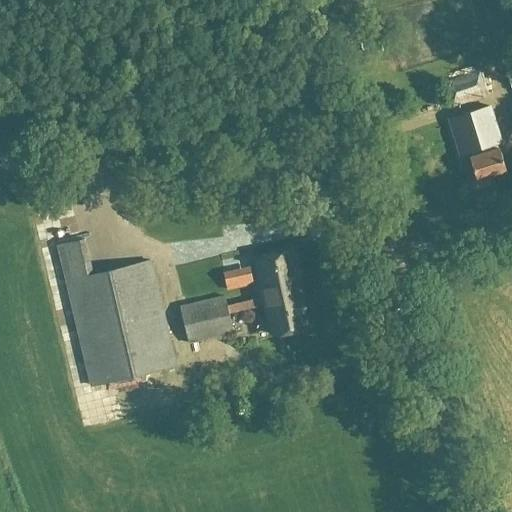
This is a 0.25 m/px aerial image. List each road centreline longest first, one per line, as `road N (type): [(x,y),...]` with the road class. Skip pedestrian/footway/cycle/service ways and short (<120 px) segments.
road 1 (unclassified): [(0,164),(214,181),(279,174),(321,156)]
road 2 (unclassified): [(476,511),(389,269)]
road 3 (unclassified): [(321,156),(329,129),(282,0)]
road 4 (unclassified): [(389,269),(349,178),(321,156)]
road 5 (unclassified): [(389,269),(511,238)]
